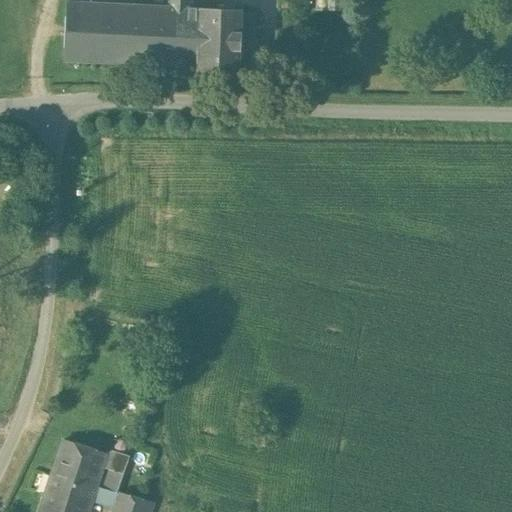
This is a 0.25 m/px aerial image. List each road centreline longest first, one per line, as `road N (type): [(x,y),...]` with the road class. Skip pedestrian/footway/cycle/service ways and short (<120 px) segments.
road 1 (unclassified): [(54,102),(511,110)]
road 2 (unclassified): [(0,464),(36,368),(51,252),(54,102)]
